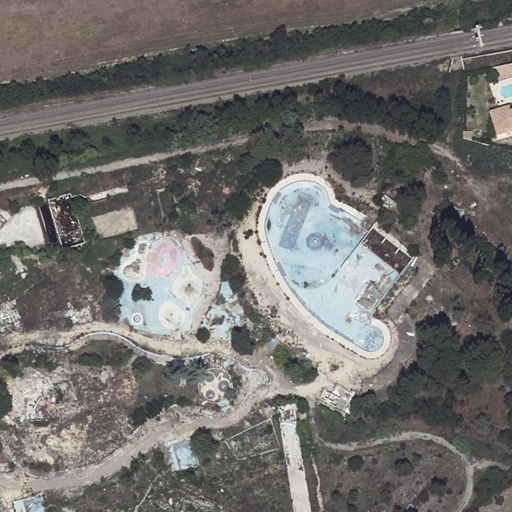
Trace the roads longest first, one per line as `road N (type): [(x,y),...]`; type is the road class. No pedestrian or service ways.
road 1 (track): [(0,183),(323,123),(363,125),(511,170)]
road 2 (track): [(455,154),(461,0)]
